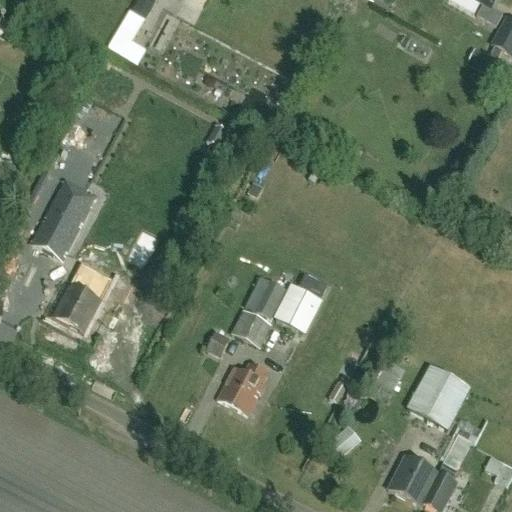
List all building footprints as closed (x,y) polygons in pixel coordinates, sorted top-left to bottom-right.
[(491,12),(498,0),(466,0),(483,9),(476,21),(496,31),(503,19),(491,12)] [(131,46),(144,24),(130,15),(109,51),(137,67),(145,53),(131,46)] [(506,22),(491,49),(511,60),(511,23),(506,21),(506,22)] [(217,152),(226,136),(214,129),(205,146),(217,152)] [(134,236),(158,192),(130,177),(106,221),(134,236)] [(59,231),(77,197),(64,190),(47,224),(59,231)] [(14,216),(0,221),(0,255),(25,246),(14,216)] [(326,290),(304,279),(296,294),(291,292),(275,325),(302,339),(326,290)] [(287,294),(260,280),(245,311),(272,325),(287,294)] [(83,338),(105,295),(91,287),(85,298),(69,290),(52,323),(83,338)] [(258,351),(269,329),(243,317),(232,339),(258,351)] [(220,359),(227,345),(215,339),(208,353),(220,359)] [(261,389),(266,380),(247,370),(243,377),(234,373),(217,404),(247,421),(264,390),(261,389)] [(446,435),(469,393),(430,372),(407,414),(446,435)] [(339,438),(324,451),(336,465),(351,452),(339,438)] [(445,464),(437,478),(405,461),(388,495),(420,511),(421,511),(423,509),(428,511),(443,511),(456,488),(451,485),(471,447),(458,441),(446,464),(445,464)]
